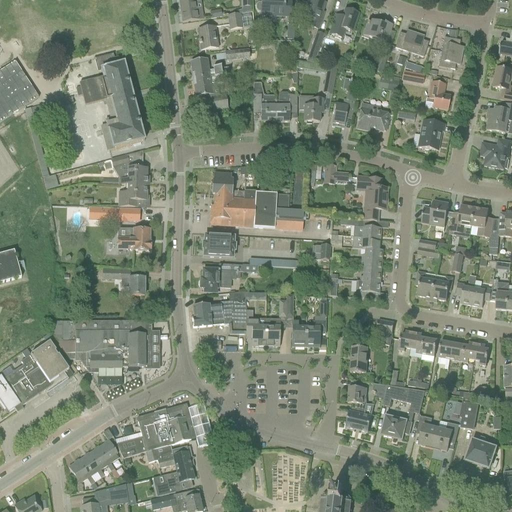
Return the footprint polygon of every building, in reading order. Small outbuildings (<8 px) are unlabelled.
[(203,21),(201,11),(199,0),(178,0),(182,24),(203,21)] [(261,0),(261,4),(259,4),(256,6),(256,10),(258,12),(260,13),(260,17),(290,19),(291,2),(285,2),(284,0),(261,0)] [(320,17),(324,4),(311,0),(308,0),(303,18),(309,20),(306,27),(317,31),(322,17),(320,17)] [(59,48),(60,4),(32,3),(31,48),(59,48)] [(210,20),(222,18),(221,11),(209,13),(210,20)] [(330,31),(329,36),(342,41),(345,32),(352,34),(355,25),(358,15),(344,11),(342,18),(335,16),(334,21),(330,31)] [(230,32),(243,30),(240,15),(227,17),(230,32)] [(377,25),(376,23),(368,21),(363,37),(376,42),(378,38),(387,42),(392,27),(384,24),(383,27),(377,26),(377,25)] [(200,52),(218,49),(215,28),(198,31),(200,52)] [(409,55),(415,34),(407,32),(405,36),(400,34),(394,50),(409,55)] [(511,32),(511,33),(510,41),(506,40),(506,41),(506,44),(501,43),(499,56),(511,58),(511,32)] [(318,56),(324,36),(317,34),(306,63),(314,66),(316,61),(318,56)] [(422,42),(424,37),(415,34),(409,55),(423,59),(428,43),(422,42)] [(459,48),(460,42),(444,39),(441,54),(462,58),(463,49),(459,48)] [(96,41),(63,42),(63,51),(96,50),(96,41)] [(226,62),(249,60),(248,51),(225,53),(226,62)] [(460,66),(462,58),(441,54),(438,68),(454,71),(456,65),(460,66)] [(118,59),(114,60),(113,56),(94,61),(97,74),(101,73),(103,78),(79,85),(80,88),(82,96),(85,107),(105,102),(110,120),(105,122),(106,127),(101,128),(107,152),(144,143),(123,65),(120,66),(118,59)] [(404,68),(407,60),(399,57),(396,65),(404,68)] [(214,71),(209,72),(207,61),(190,64),(193,81),(222,77),(229,76),(228,68),(221,69),(221,67),(213,68),(214,71)] [(385,64),(377,61),(373,74),(381,76),(385,64)] [(0,123),(38,98),(15,62),(0,71),(0,123)] [(327,69),(295,63),(296,71),(325,76),(327,69)] [(332,96),(337,69),(327,67),(327,69),(325,76),(322,94),(332,96)] [(511,76),(511,69),(506,68),(505,70),(496,68),(492,89),(502,91),(500,101),(511,103),(511,93),(510,93),(511,76)] [(403,74),(402,82),(410,83),(412,75),(403,74)] [(216,86),(223,85),(222,77),(193,81),(195,99),(205,97),(207,113),(227,110),(225,96),(214,97),(213,89),(211,89),(209,79),(215,78),(216,86)] [(381,77),(379,90),(397,94),(400,81),(381,77)] [(335,105),(331,128),(343,131),(344,127),(346,117),(352,119),(359,83),(349,81),(347,92),(345,101),(344,101),(343,107),(335,105)] [(426,100),(424,108),(431,109),(437,111),(447,112),(450,98),(443,96),(445,86),(435,84),(434,84),(431,101),(426,100)] [(253,102),(253,112),(260,112),(260,123),(274,123),(274,107),(274,97),(264,97),(260,85),(253,85),(253,102)] [(290,97),(286,94),(281,93),(278,96),(278,107),(274,107),(274,123),(289,124),(289,112),(297,112),(297,97),(290,97)] [(299,100),(299,112),(304,112),(303,124),(319,124),(319,115),(322,115),(322,113),(322,105),(322,101),(299,100)] [(511,106),(505,105),(504,111),(495,109),(494,111),(488,110),(486,121),(488,121),(486,132),(505,135),(508,123),(511,123),(511,106)] [(378,114),(379,110),(362,106),(357,130),(371,133),(371,130),(385,133),(388,116),(378,114)] [(397,113),(396,120),(405,122),(406,114),(397,113)] [(443,134),(444,126),(422,122),(417,149),(437,153),(441,133),(443,134)] [(482,145),(479,158),(485,159),(484,168),(504,172),(504,170),(507,171),(509,162),(506,161),(506,160),(508,160),(511,143),(498,140),(497,147),(482,145)] [(128,170),(128,164),(126,157),(110,161),(112,169),(119,181),(102,180),(102,185),(118,186),(127,186),(146,186),(149,186),(149,179),(146,179),(147,170),(128,170)] [(335,175),(335,168),(324,167),(323,185),(334,186),(334,183),(346,183),(347,176),(335,175)] [(288,183),(289,170),(281,170),(280,183),(288,183)] [(230,181),(230,176),(214,175),(213,183),(212,183),(212,195),(215,195),(231,196),(231,201),(238,202),(238,193),(231,193),(232,182),(230,181)] [(45,191),(57,188),(53,177),(42,180),(45,191)] [(378,190),(379,181),(356,180),(355,191),(364,192),(362,222),(376,223),(377,212),(385,212),(386,190),(378,190)] [(146,186),(127,186),(118,186),(125,186),(125,193),(118,193),(117,209),(126,209),(134,209),(134,202),(146,202),(146,186)] [(210,218),(210,227),(302,232),(303,213),(288,212),(289,197),(257,195),(257,193),(244,192),(244,193),(238,193),(238,202),(231,201),(231,196),(215,195),(214,212),(211,212),(210,218)] [(424,209),(421,225),(436,227),(435,231),(443,233),(444,229),(448,205),(433,203),(431,210),(431,213),(424,211),(424,209)] [(450,234),(449,236),(456,237),(456,235),(463,236),(465,228),(471,229),(474,210),(461,207),(459,215),(453,214),(452,219),(451,228),(450,234)] [(90,210),(90,222),(139,223),(139,211),(90,210)] [(486,224),(488,212),(474,210),(471,229),(478,230),(476,237),(490,240),(492,225),(486,224)] [(511,230),(511,213),(506,214),(506,216),(500,215),(499,225),(498,238),(511,239),(511,231),(511,230)] [(362,222),(362,223),(340,221),(339,226),(353,228),(352,239),(380,241),(380,230),(375,229),(376,223),(362,222)] [(150,232),(140,232),(133,231),(132,240),(117,239),(116,252),(150,253),(150,243),(149,243),(150,232)] [(489,249),(489,256),(497,257),(497,250),(494,249),(495,232),(491,232),(490,240),(490,243),(489,249)] [(340,242),(340,238),(330,237),(329,247),(343,248),(344,242),(340,242)] [(204,259),(233,260),(233,252),(235,252),(235,246),(233,246),(234,239),(204,238),(204,245),(203,245),(202,251),(204,251),(204,259)] [(379,251),(380,241),(352,239),(352,250),(364,251),(382,252),(379,251)] [(418,248),(418,249),(427,250),(435,252),(436,245),(435,245),(428,244),(420,242),(418,248)] [(440,244),(438,252),(445,253),(447,245),(440,244)] [(312,248),(311,261),(321,262),(322,262),(323,263),(325,263),(326,262),(328,262),(329,247),(321,247),(321,248),(315,247),(315,248),(312,248)] [(441,253),(440,253),(435,252),(427,250),(426,258),(439,260),(441,253)] [(381,263),(382,252),(364,251),(364,257),(362,256),(361,261),(381,263)] [(0,284),(21,279),(14,252),(0,255),(0,284)] [(460,275),(463,257),(454,255),(451,273),(460,275)] [(249,262),(249,267),(257,268),(298,270),(298,264),(249,261),(249,262)] [(380,273),(381,263),(361,261),(361,266),(363,266),(363,272),(380,273)] [(201,281),(200,290),(203,290),(206,290),(206,293),(216,294),(217,294),(217,289),(225,289),(225,281),(230,281),(235,281),(235,280),(239,280),(240,273),(242,273),(242,272),(251,272),(251,274),(257,275),(257,268),(249,267),(239,267),(228,266),(218,266),(218,273),(203,272),(203,281),(201,281)] [(119,281),(119,271),(102,270),(102,281),(119,281)] [(379,284),(380,273),(363,272),(362,278),(360,278),(360,283),(379,284)] [(426,275),(425,275),(417,274),(415,287),(419,288),(417,298),(426,299),(425,302),(431,303),(435,282),(425,280),(426,275)] [(450,294),(453,279),(445,278),(444,283),(435,282),(431,303),(437,304),(437,301),(446,303),(448,293),(450,294)] [(146,280),(134,280),(129,280),(129,281),(121,281),(121,288),(129,288),(128,297),(146,297),(146,280)] [(489,303),(496,304),(495,311),(506,312),(508,294),(509,285),(498,284),(498,281),(493,281),(489,303)] [(379,284),(360,283),(356,282),(355,300),(363,300),(364,294),(379,295),(379,284)] [(468,288),(468,286),(458,284),(456,297),(461,298),(460,305),(471,307),(474,290),(468,288)] [(489,303),(491,290),(481,288),(480,291),(474,290),(471,307),(482,309),(483,302),(489,303)] [(245,301),(244,295),(244,294),(228,295),(229,303),(221,303),(221,305),(192,308),(194,321),(192,321),(192,330),(228,326),(229,336),(245,336),(246,320),(245,304),(245,301)] [(286,302),(286,297),(285,304),(279,303),(278,322),(280,322),(286,322),(286,302)] [(325,336),(326,300),(319,300),(318,318),(314,318),(314,323),(312,323),(312,327),(306,327),(305,349),(319,349),(319,336),(325,336)] [(53,318),(55,307),(43,304),(41,316),(53,318)] [(245,336),(245,340),(251,340),(251,348),(265,349),(266,328),(266,320),(258,320),(246,320),(245,336)] [(390,348),(394,324),(378,321),(376,332),(381,333),(379,346),(390,348)] [(128,369),(151,369),(151,322),(53,323),(53,340),(68,361),(75,360),(75,362),(81,362),(83,366),(89,374),(98,374),(98,378),(121,378),(121,370),(121,369),(128,369)] [(280,322),(278,322),(273,322),(273,328),(266,328),(265,349),(279,349),(280,322)] [(305,329),(298,329),(298,322),(292,322),(291,349),(305,349),(306,327),(305,327),(305,329)] [(410,351),(413,334),(406,333),(405,336),(401,336),(398,352),(404,353),(405,349),(410,351)] [(421,336),(419,335),(413,334),(410,351),(416,352),(416,355),(422,356),(425,340),(421,339),(421,336)] [(434,358),(437,342),(425,340),(422,356),(434,358)] [(0,377),(0,402),(8,414),(10,413),(14,410),(17,414),(23,410),(21,408),(45,392),(46,395),(47,395),(47,394),(47,393),(55,388),(54,387),(57,386),(58,386),(59,386),(59,385),(60,385),(60,384),(60,383),(66,379),(67,381),(68,380),(64,374),(68,371),(63,363),(58,356),(57,357),(55,353),(56,352),(49,343),(30,356),(26,351),(21,354),(25,360),(21,363),(23,366),(13,373),(13,374),(3,381),(0,377)] [(208,352),(220,352),(220,343),(207,344),(208,352)] [(449,361),(452,345),(441,343),(438,359),(449,361)] [(474,363),(477,346),(469,344),(468,348),(465,347),(462,364),(467,365),(468,362),(474,363)] [(462,364),(465,347),(452,345),(449,361),(462,364)] [(484,351),(485,347),(477,346),(474,363),(480,364),(479,367),(485,368),(488,351),(484,351)] [(366,375),(368,349),(352,348),(350,374),(366,375)] [(143,384),(157,378),(154,371),(140,376),(143,384)] [(124,386),(126,393),(140,388),(138,381),(124,386)] [(421,385),(421,382),(417,381),(417,384),(416,389),(424,390),(425,385),(421,385)] [(385,402),(388,388),(373,385),(372,393),(377,393),(376,400),(385,402)] [(425,393),(410,391),(388,388),(385,402),(384,407),(389,409),(391,401),(411,406),(407,423),(397,421),(398,417),(387,414),(381,437),(402,442),(403,436),(408,437),(414,415),(419,416),(425,393)] [(480,388),(479,397),(486,398),(488,389),(480,388)] [(349,389),(348,404),(362,406),(363,397),(366,397),(366,390),(349,389)] [(473,431),(477,406),(462,403),(459,419),(462,420),(460,429),(473,431)] [(365,416),(366,406),(362,406),(348,404),(348,405),(352,405),(350,413),(346,429),(367,434),(371,417),(365,416)] [(142,439),(116,446),(122,461),(146,454),(156,451),(166,449),(191,442),(184,419),(182,412),(166,416),(165,412),(165,411),(153,414),(154,415),(155,419),(138,424),(140,435),(142,439)] [(431,427),(432,420),(420,417),(417,431),(422,433),(419,446),(433,450),(438,429),(431,427)] [(456,441),(459,427),(440,422),(438,429),(433,450),(447,453),(450,439),(456,441)] [(140,435),(115,441),(116,446),(142,439),(140,435)] [(486,442),(484,440),(481,439),(479,440),(477,443),(472,442),(465,462),(489,470),(496,450),(484,446),(486,442)] [(117,455),(114,450),(108,441),(106,443),(106,444),(99,449),(107,462),(105,463),(108,467),(107,468),(111,474),(114,472),(110,466),(118,460),(116,456),(117,455)] [(107,462),(99,449),(98,448),(96,450),(89,455),(97,468),(95,469),(98,474),(97,475),(101,480),(104,478),(100,472),(107,468),(108,467),(105,463),(107,462)] [(194,468),(189,449),(186,449),(186,448),(171,452),(171,453),(161,456),(158,457),(156,451),(146,454),(148,464),(157,462),(159,470),(174,466),(176,474),(192,471),(191,468),(194,468)] [(97,468),(89,455),(88,454),(86,456),(86,457),(79,462),(87,475),(85,476),(88,480),(87,481),(90,487),(94,485),(90,479),(97,475),(98,474),(95,469),(97,468)] [(87,475),(79,462),(78,461),(76,463),(76,464),(68,469),(76,481),(75,482),(78,487),(78,494),(82,493),(81,485),(87,481),(88,480),(85,476),(87,475)] [(163,485),(155,487),(158,497),(169,495),(175,493),(181,492),(179,484),(191,482),(194,481),(192,471),(176,474),(162,478),(163,485)] [(511,473),(503,475),(504,481),(507,481),(509,498),(510,498),(511,501),(511,500),(511,473)] [(83,511),(105,511),(104,504),(128,501),(125,486),(95,494),(96,499),(82,501),(83,511)] [(342,492),(333,491),(331,489),(330,490),(332,492),(331,497),(329,497),(328,496),(328,494),(327,495),(325,495),(325,494),(323,494),(324,495),(322,497),(321,496),(320,497),(321,498),(321,499),(319,499),(319,500),(321,500),(320,508),(318,508),(318,509),(320,509),(319,511),(351,511),(350,511),(351,504),(353,504),(353,503),(351,503),(351,501),(352,501),(352,500),(351,500),(349,498),(350,497),(349,497),(348,498),(346,497),(346,496),(344,497),(345,498),(343,499),(342,498),(342,493),(344,492),(343,491),(342,492)] [(201,511),(197,491),(150,502),(151,511),(171,508),(171,511),(201,511)] [(40,511),(37,506),(39,505),(35,497),(22,505),(21,503),(14,507),(16,511),(40,511)]
